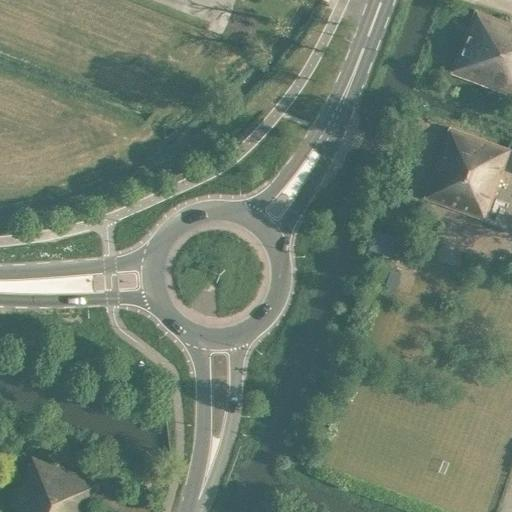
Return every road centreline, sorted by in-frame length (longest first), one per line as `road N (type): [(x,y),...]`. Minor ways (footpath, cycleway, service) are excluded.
road 1 (primary): [(323,140),(378,0)]
road 2 (secondary): [(208,462),(227,430),(236,330)]
road 3 (primary): [(162,244),(94,248),(31,268)]
road 4 (secondary): [(198,330),(208,462)]
road 5 (primary): [(31,268),(92,280),(156,279)]
